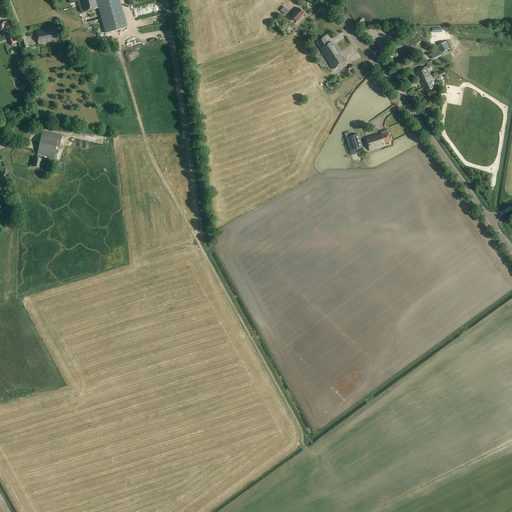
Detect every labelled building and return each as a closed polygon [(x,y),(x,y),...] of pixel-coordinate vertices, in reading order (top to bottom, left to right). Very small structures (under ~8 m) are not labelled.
[(123,14),(118,0),(79,0),(83,12),(98,8),(100,13),(84,17),(86,25),(102,21),(105,34),(127,28),(123,14)] [(130,17),(154,9),(152,3),(128,10),(130,17)] [(278,8),(284,14),(288,11),(282,5),(278,8)] [(294,19),(296,22),(301,17),(304,13),(299,8),(290,16),(291,17),(289,19),(292,21),(294,19)] [(138,17),(138,20),(133,20),(133,22),(136,22),(139,22),(140,24),(145,24),(144,16),(138,17)] [(60,38),(58,30),(48,32),(48,30),(36,32),(38,44),(41,43),(41,44),(51,43),(51,42),(57,41),(57,39),(60,38)] [(10,45),(18,41),(15,34),(7,38),(10,45)] [(19,39),(22,49),(28,47),(25,37),(19,39)] [(320,48),(319,49),(327,61),(332,70),(345,61),(346,61),(342,56),(341,57),(339,54),(340,54),(340,53),(335,44),(334,45),(333,45),(331,42),(330,42),(329,43),(328,43),(324,37),(316,42),(320,48)] [(439,50),(430,55),(433,60),(442,55),(441,53),(451,48),(447,41),(437,46),(439,50)] [(325,74),(330,71),(315,43),(309,46),(312,51),(307,54),(309,57),(307,58),(312,69),(317,67),(313,59),(316,57),(325,74)] [(427,78),(431,76),(429,72),(431,70),(430,67),(427,68),(427,67),(416,72),(420,81),(421,80),(427,77),(427,78)] [(346,69),(317,84),(319,89),(349,74),(346,69)] [(434,83),(431,76),(427,78),(427,77),(421,80),(423,83),(421,84),(423,89),(425,88),(427,92),(435,88),(432,83),(434,83)] [(299,104),(298,103),(294,113),(308,120),(315,105),(301,99),(299,104)] [(386,143),(391,142),(389,133),(388,130),(381,132),(382,135),(377,137),(377,135),(366,139),(370,151),(383,147),(387,146),(386,143)] [(54,157),(57,145),(59,146),(61,136),(59,136),(42,132),(36,158),(35,157),(33,166),(39,168),(41,159),(40,159),(41,154),(54,157)] [(350,151),(354,149),(355,154),(359,152),(358,148),(362,147),(358,135),(351,137),(346,138),(350,151)]
